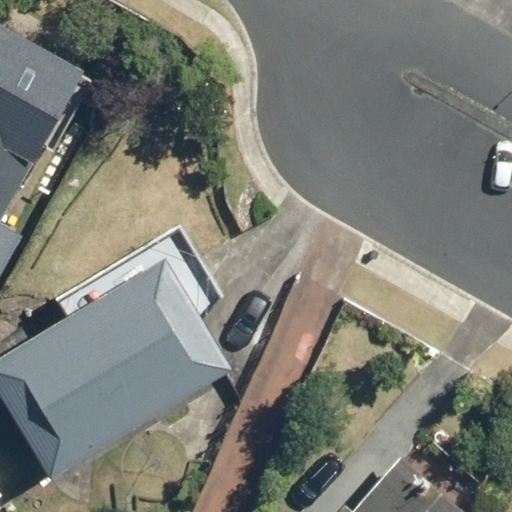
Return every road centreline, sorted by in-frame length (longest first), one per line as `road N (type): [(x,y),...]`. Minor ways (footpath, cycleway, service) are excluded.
road 1 (residential): [(511,268),(349,179),(316,91)]
road 2 (residential): [(359,0),(511,83)]
